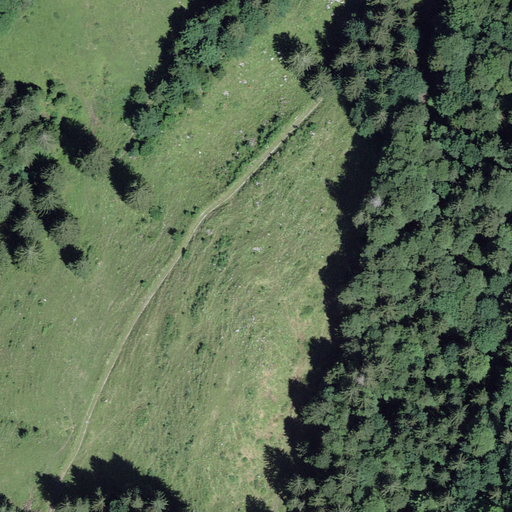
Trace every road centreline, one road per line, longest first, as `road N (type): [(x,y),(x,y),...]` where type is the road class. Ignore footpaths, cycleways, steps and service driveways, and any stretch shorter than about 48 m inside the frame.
road 1 (track): [(374,0),(328,86),(203,215),(139,312),(56,482),(50,511)]
road 2 (track): [(430,0),(424,80),(276,511)]
